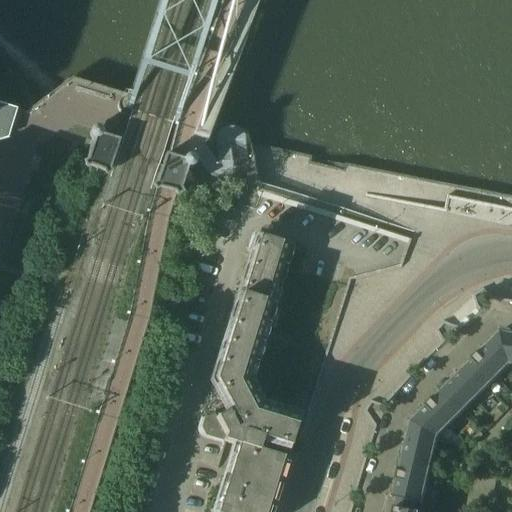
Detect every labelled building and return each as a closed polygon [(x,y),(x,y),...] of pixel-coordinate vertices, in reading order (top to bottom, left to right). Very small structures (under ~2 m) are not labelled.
[(0,145),(3,135),(5,128),(11,107),(0,103),(0,145)] [(110,173),(120,142),(93,134),(84,165),(110,173)] [(180,195),(190,164),(175,159),(167,157),(157,188),(165,191),(180,195)] [(401,178),(400,198),(438,201),(439,182),(401,178)] [(217,511),(266,511),(283,461),(285,461),(297,419),(267,410),(263,404),(258,407),(245,382),(251,380),(248,374),(287,245),(259,237),(215,381),(239,428),(235,430),(226,413),(216,418),(214,413),(204,419),(201,428),(205,436),(237,446),(217,511)] [(504,329),(489,343),(501,355),(511,352),(511,330),(504,329)] [(489,343),(477,355),(499,377),(511,365),(511,352),(501,355),(489,343)] [(487,389),(499,377),(477,355),(465,367),(487,389)] [(465,367),(453,379),(475,402),(487,389),(465,367)] [(463,414),(475,402),(453,379),(441,392),(463,414)] [(451,426),(463,414),(441,392),(429,404),(451,426)] [(439,438),(451,426),(429,404),(411,422),(439,438)] [(503,415),(497,408),(490,415),(496,422),(503,415)] [(411,422),(405,447),(435,455),(439,438),(411,422)] [(431,472),(435,455),(405,447),(401,464),(431,472)] [(508,452),(501,450),(499,460),(506,461),(508,452)] [(503,471),(505,463),(497,461),(495,470),(503,471)] [(401,464),(397,481),(427,489),(431,472),(401,464)] [(423,505),(427,489),(397,481),(393,498),(398,499),(423,505)]
